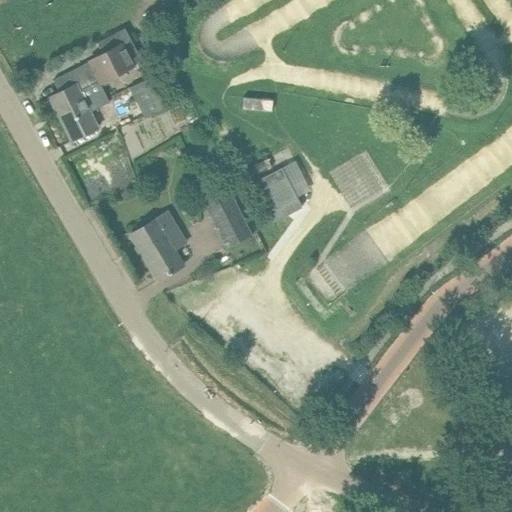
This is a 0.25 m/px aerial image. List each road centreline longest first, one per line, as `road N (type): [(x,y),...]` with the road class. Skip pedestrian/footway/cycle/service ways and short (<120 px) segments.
road 1 (unclassified): [(307,465),(197,398),(148,339),(0,90)]
road 2 (unclassified): [(307,465),(423,318),(511,243)]
